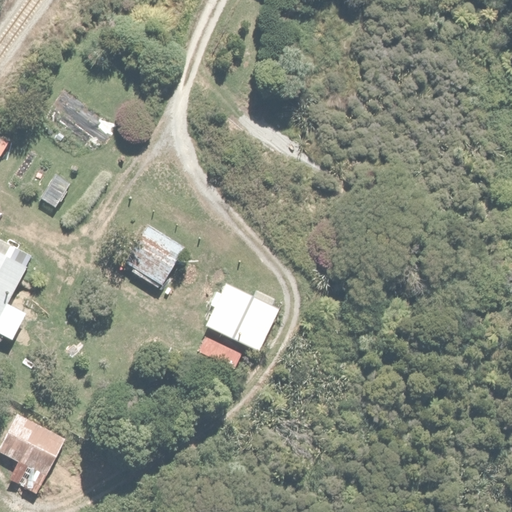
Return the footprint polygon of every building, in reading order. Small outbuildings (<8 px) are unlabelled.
[(91,39),(79,55),(97,69),(110,53),(91,39)] [(112,58),(100,74),(133,98),(145,82),(112,58)] [(72,183),(56,171),(36,197),(52,209),(72,183)] [(172,225),(136,208),(119,244),(154,261),(172,225)] [(31,252),(0,237),(0,316),(1,317),(31,252)] [(260,286),(211,265),(195,305),(244,325),(260,286)] [(59,419),(8,399),(0,417),(0,456),(19,464),(25,448),(44,456),(59,419)]
